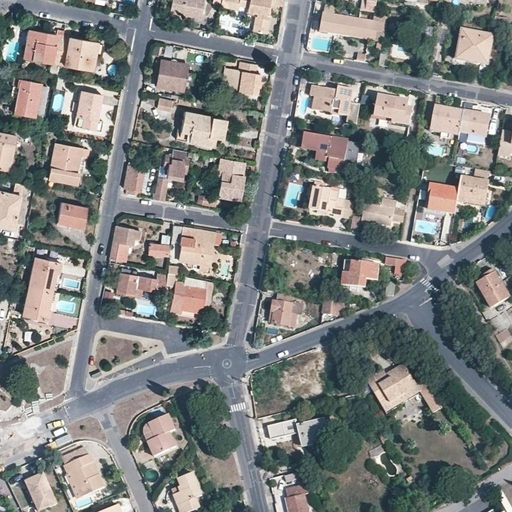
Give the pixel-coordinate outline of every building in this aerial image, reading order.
[(200,14),(202,0),(175,0),(174,7),(182,9),(181,10),(200,14)] [(238,0),(238,4),(248,5),(247,9),(255,11),(255,14),(252,29),(264,32),(268,16),(266,16),(269,4),(282,6),(283,0),(238,0)] [(367,0),(367,1),(363,1),(361,10),(375,13),(376,0),(367,0)] [(361,10),(359,10),(358,19),(323,13),(320,30),(377,41),(383,41),(388,15),(377,13),(375,13),(361,10)] [(511,25),(511,19),(495,16),(493,23),(508,25),(511,25)] [(62,36),(55,34),(29,29),(23,56),(57,63),(62,36)] [(487,65),(493,35),(462,29),(456,57),(477,61),(476,63),(487,65)] [(91,69),(96,42),(62,36),(57,63),(91,69)] [(182,90),(187,64),(161,59),(160,60),(157,60),(154,75),(158,75),(157,85),(182,90)] [(256,63),(240,61),(238,70),(223,67),(220,89),(242,91),(256,94),(257,87),(258,80),(259,73),(255,73),(256,63)] [(36,82),(19,78),(13,112),(34,116),(34,115),(40,86),(35,85),(36,82)] [(47,88),(40,86),(34,115),(42,116),(47,88)] [(352,89),(339,87),(338,91),(312,86),(310,95),(315,96),(312,109),(331,113),(331,110),(339,111),(339,114),(347,116),(352,89)] [(71,112),(71,90),(65,90),(65,92),(53,92),(53,112),(71,112)] [(97,119),(101,94),(80,90),(78,102),(73,101),(72,110),(76,111),(73,126),(99,131),(102,120),(97,119)] [(406,106),(407,100),(378,95),(375,108),(374,115),(393,119),(392,122),(408,124),(411,107),(406,106)] [(159,97),(157,107),(170,109),(172,99),(159,97)] [(0,101),(0,107),(9,110),(10,104),(0,101)] [(460,132),(463,111),(436,106),(435,109),(422,107),(420,122),(433,124),(432,129),(459,134),(460,132)] [(222,138),(226,119),(184,111),(180,130),(196,134),(195,142),(210,145),(212,136),(215,137),(222,138)] [(485,137),(489,116),(463,111),(460,132),(485,137)] [(195,142),(196,134),(180,130),(178,139),(195,142)] [(14,143),(15,135),(0,131),(0,167),(9,169),(11,159),(12,156),(14,143)] [(511,145),(511,144),(511,133),(501,131),(496,154),(510,157),(510,153),(511,145)] [(355,166),(359,143),(347,141),(347,140),(332,137),(332,138),(304,134),(301,147),(314,149),(316,152),(316,159),(328,161),(327,168),(329,168),(336,169),(342,170),(343,164),(355,166)] [(79,156),(81,148),(55,143),(47,178),(76,183),(78,171),(76,171),(71,170),(74,155),(79,156)] [(159,165),(163,166),(165,154),(171,155),(172,148),(162,146),(159,165)] [(178,174),(179,169),(185,170),(186,170),(188,158),(184,157),(186,151),(172,148),(171,155),(165,154),(163,166),(167,167),(166,171),(169,171),(169,173),(178,174)] [(79,156),(74,155),(71,170),(76,171),(79,156)] [(218,195),(238,198),(243,169),(244,162),(220,157),(217,173),(222,174),(218,195)] [(125,192),(138,195),(143,167),(127,164),(122,187),(126,188),(125,192)] [(475,168),(473,178),(461,176),(458,189),(457,201),(467,202),(468,200),(484,202),(488,181),(486,181),(488,170),(475,168)] [(165,175),(181,178),(185,170),(179,169),(178,174),(169,173),(169,171),(166,171),(165,175)] [(153,197),(163,199),(165,186),(166,181),(164,178),(157,177),(155,185),(154,192),(153,197)] [(21,194),(23,185),(14,183),(12,192),(21,194)] [(457,201),(458,189),(431,184),(429,194),(431,194),(429,209),(454,213),(457,201)] [(173,187),(165,186),(163,199),(171,200),(173,187)] [(337,199),(338,191),(314,187),(311,200),(310,208),(319,210),(320,207),(335,209),(334,213),(334,215),(341,217),(344,200),(337,199)] [(0,224),(14,227),(21,195),(0,191),(0,224)] [(214,205),(216,197),(198,194),(197,202),(214,205)] [(403,205),(396,203),(396,201),(382,198),(381,206),(365,203),(361,223),(370,224),(370,223),(374,223),(375,221),(380,221),(380,224),(390,226),(392,220),(400,222),(403,205)] [(67,224),(83,227),(87,207),(61,202),(58,217),(68,219),(67,224)] [(351,228),(358,230),(362,218),(354,216),(351,228)] [(58,217),(57,226),(66,227),(67,224),(68,219),(58,217)] [(133,228),(117,225),(112,253),(116,254),(116,259),(126,261),(129,247),(132,244),(133,240),(132,238),(133,228)] [(182,226),(174,225),(172,241),(181,242),(182,226)] [(209,266),(209,262),(214,235),(215,232),(186,227),(180,261),(209,266)] [(161,243),(169,243),(169,235),(161,235),(161,243)] [(209,262),(215,263),(218,244),(219,235),(214,235),(209,262)] [(149,244),(148,253),(168,255),(169,245),(149,244)] [(29,286),(52,291),(56,272),(59,273),(61,263),(35,257),(29,286)] [(387,258),(386,265),(399,267),(400,260),(387,258)] [(408,261),(400,260),(399,267),(397,275),(405,276),(408,261)] [(378,281),(380,265),(360,263),(352,262),(351,273),(344,273),(343,286),(367,288),(368,280),(378,281)] [(510,297),(502,283),(494,270),(483,276),(485,279),(478,283),(492,308),(510,297)] [(117,292),(141,297),(143,288),(156,290),(156,288),(158,278),(120,272),(117,292)] [(213,282),(186,277),(186,282),(176,281),(177,274),(168,272),(167,275),(167,285),(175,286),(171,311),(181,312),(181,309),(200,312),(202,306),(209,307),(213,282)] [(158,273),(158,278),(156,288),(166,290),(167,285),(167,275),(158,273)] [(386,297),(394,296),(396,281),(389,279),(386,297)] [(48,309),(52,291),(29,286),(22,314),(49,320),(51,310),(48,309)] [(331,314),(332,313),(340,314),(341,313),(343,313),(345,302),(326,299),(325,299),(322,312),(331,314)] [(295,303),(295,305),(274,302),(273,312),(275,312),(274,323),(296,327),(298,314),(303,315),(304,305),(295,303)] [(340,362),(321,368),(325,381),(344,375),(340,362)] [(290,401),(317,394),(309,364),(283,371),(290,401)] [(384,370),(367,380),(384,407),(418,386),(405,364),(386,375),(384,370)] [(284,381),(258,388),(262,403),(287,396),(284,381)] [(425,382),(418,386),(434,412),(441,408),(425,382)] [(154,457),(177,447),(170,432),(176,430),(169,415),(150,424),(156,439),(148,442),(154,457)] [(329,440),(324,420),(298,425),(297,420),(269,427),(272,439),(300,432),(303,447),(329,440)] [(105,488),(91,455),(65,466),(68,474),(71,474),(82,498),(105,488)] [(194,473),(179,479),(181,486),(180,487),(182,493),(175,495),(178,506),(182,504),(184,511),(190,511),(200,508),(197,498),(200,497),(203,496),(194,473)] [(299,480),(298,473),(285,475),(287,483),(299,480)] [(44,474),(27,481),(40,511),(57,504),(44,474)] [(68,474),(67,475),(78,500),(82,498),(71,474),(68,474)] [(307,485),(286,490),(288,498),(287,499),(289,511),(309,511),(305,494),(308,494),(307,485)]
